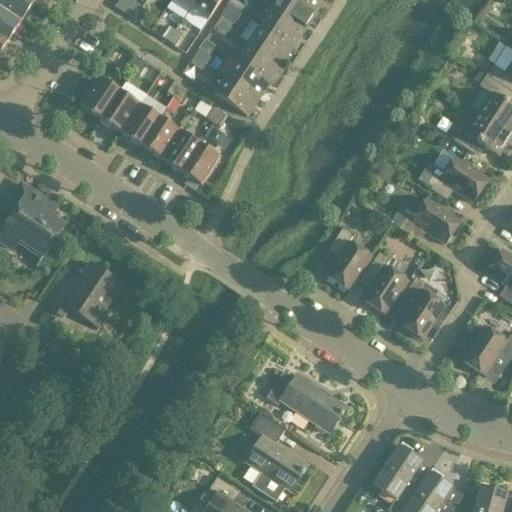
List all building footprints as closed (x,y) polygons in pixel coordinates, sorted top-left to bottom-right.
[(32,4),(26,0),(0,0),(0,10),(19,23),(32,4)] [(127,16),(133,20),(140,9),(134,5),(126,0),(119,0),(115,7),(127,16)] [(194,0),(174,0),(189,9),(194,0)] [(194,0),(189,9),(206,21),(220,0),(194,0)] [(264,0),(262,5),(269,10),(303,32),(314,15),(290,0),(264,0)] [(290,0),(314,15),(324,0),(290,0)] [(147,14),(140,9),(133,20),(140,24),(147,14)] [(19,23),(0,10),(0,39),(5,43),(19,23)] [(292,49),(303,32),(269,10),(258,27),(292,49)] [(216,24),(227,31),(231,25),(220,18),(216,24)] [(216,24),(212,31),(223,38),(227,31),(216,24)] [(281,66),(292,49),(258,27),(246,44),(281,66)] [(167,42),(174,32),(168,28),(161,38),(167,42)] [(181,36),(174,32),(167,42),(174,47),(181,36)] [(269,83),(281,66),(246,44),(235,60),(269,83)] [(488,72),(485,77),(511,94),(511,50),(505,46),(492,66),(488,72)] [(209,59),(198,52),(194,58),(205,65),(209,59)] [(139,61),(133,57),(126,68),(132,72),(139,61)] [(205,65),(194,58),(190,65),(200,72),(205,65)] [(224,77),(258,100),(269,83),(235,60),(224,77)] [(139,61),(132,72),(139,76),(146,65),(139,61)] [(224,77),(212,95),(247,117),(258,100),(224,77)] [(477,115),(511,138),(511,137),(511,108),(507,105),(511,97),(511,94),(485,77),(478,88),(490,95),(477,115)] [(79,106),(100,120),(118,93),(97,79),(79,106)] [(179,87),(173,83),(166,94),(172,98),(179,87)] [(179,87),(172,98),(179,103),(186,92),(179,87)] [(138,106),(118,93),(100,120),(120,134),(138,106)] [(139,146),(157,119),(138,106),(120,134),(139,146)] [(219,114),(213,110),(206,121),(212,125),(219,114)] [(511,138),(477,115),(471,112),(451,142),(473,157),(480,147),(498,159),(511,138)] [(219,114),(212,125),(219,129),(226,118),(219,114)] [(178,133),(157,119),(139,146),(160,160),(178,133)] [(222,137),(213,131),(206,141),(216,147),(222,137)] [(180,173),(198,146),(178,133),(160,160),(180,173)] [(218,159),(198,146),(180,173),(200,187),(218,159)] [(428,166),(417,184),(424,188),(446,202),(452,192),(471,205),(487,181),(453,159),(452,160),(442,175),(431,168),(428,166)] [(9,220),(0,233),(0,243),(9,250),(17,239),(44,257),(63,228),(49,219),(55,210),(20,186),(1,214),(9,220)] [(394,220),(390,226),(397,230),(418,244),(425,234),(443,247),(459,223),(425,201),(416,215),(403,206),(394,220)] [(337,259),(325,278),(348,293),(370,260),(348,245),(352,238),(341,231),(327,252),(337,259)] [(511,259),(501,252),(486,276),(505,288),(498,298),(511,307),(511,259)] [(374,283),(361,302),(385,317),(407,284),(384,269),(389,263),(378,255),(364,277),(374,283)] [(70,280),(50,311),(60,318),(67,309),(92,326),(119,286),(88,266),(76,284),(70,280)] [(410,308),(398,326),(400,328),(399,330),(406,335),(408,333),(411,335),(410,337),(417,342),(419,340),(421,342),(432,326),(438,331),(447,318),(440,313),(443,308),(442,307),(446,301),(436,294),(415,280),(400,301),(410,308)] [(474,325),(469,322),(463,330),(468,334),(474,325)] [(482,329),(460,363),(484,378),(496,359),(506,366),(511,356),(511,339),(509,337),(505,344),(482,329)] [(252,362),(258,352),(242,342),(236,352),(252,362)] [(281,374),(264,399),(275,407),(278,403),(328,436),(345,410),(294,376),(292,381),(281,374)] [(243,463),(260,475),(251,488),(275,504),(284,490),(289,494),(306,468),(273,446),(284,431),(259,414),(248,431),(260,439),(243,463)] [(403,511),(417,490),(407,483),(420,463),(397,448),(372,486),(393,500),(386,511),(385,511),(403,511)] [(417,490),(403,511),(438,511),(436,510),(450,489),(427,474),(417,490)] [(216,496),(205,511),(240,511),(232,506),(240,494),(216,478),(208,490),(216,496)] [(501,511),(506,495),(478,487),(471,511),(501,511)]
